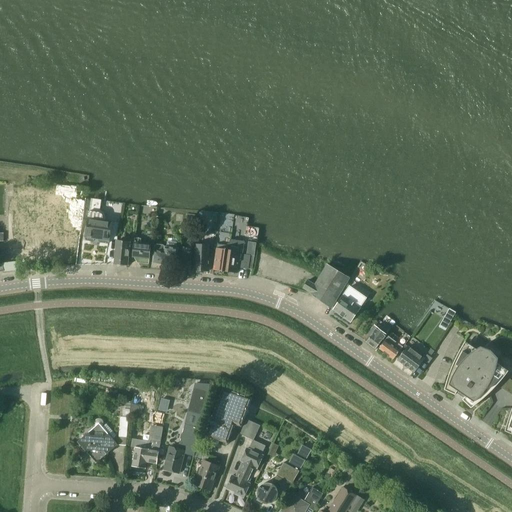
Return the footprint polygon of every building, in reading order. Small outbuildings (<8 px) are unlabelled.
[(46,215),(46,212),(46,211),(46,210),(46,209),(46,208),(45,207),(45,206),(44,206),(44,205),(43,204),(42,203),(41,203),(41,202),(40,202),(39,202),(38,201),(37,201),(36,201),(35,201),(34,201),(33,201),(33,202),(32,202),(31,202),(31,203),(30,203),(29,204),(28,205),(27,206),(27,207),(26,208),(26,209),(26,210),(26,211),(26,217),(27,227),(32,226),(33,237),(63,235),(65,220),(45,218),(46,215)] [(109,241),(111,222),(102,221),(102,217),(102,216),(102,215),(101,215),(101,214),(100,214),(99,213),(89,212),(85,236),(100,238),(99,240),(109,241)] [(128,265),(130,240),(128,238),(124,237),(121,239),(121,242),(116,241),(114,264),(128,265)] [(66,239),(64,262),(76,263),(79,238),(66,239)] [(148,264),(150,245),(140,244),(140,239),(134,238),(133,257),(138,258),(137,263),(148,264)] [(228,250),(225,272),(237,274),(238,267),(248,269),(248,263),(253,264),(254,256),(256,243),(248,242),(246,255),(242,254),(243,242),(230,240),(229,250),(228,250)] [(154,252),(153,263),(176,265),(176,262),(192,264),(193,249),(183,248),(183,251),(178,250),(178,249),(176,249),(177,243),(167,242),(167,248),(164,247),(163,246),(156,245),(155,246),(154,252)] [(196,245),(194,271),(207,272),(209,245),(196,245)] [(225,272),(228,250),(228,246),(217,245),(213,270),(225,272)] [(335,303),(349,279),(328,265),(314,286),(307,281),(303,288),(310,293),(309,293),(331,308),(335,303)] [(380,282),(375,278),(371,283),(377,287),(380,282)] [(342,317),(357,294),(348,288),(333,310),(342,317)] [(350,322),(360,307),(359,306),(361,303),(364,305),(367,301),(357,294),(342,317),(350,322)] [(367,340),(366,342),(375,349),(376,347),(387,332),(378,325),(376,327),(373,325),(367,334),(371,336),(368,339),(367,340)] [(401,349),(402,347),(388,337),(384,341),(378,348),(393,359),(401,349)] [(511,380),(505,376),(507,373),(496,366),(497,359),(490,351),(480,347),(474,350),(464,343),(460,349),(457,354),(455,360),(452,366),(450,371),(448,377),(446,383),(458,392),(457,394),(463,398),(464,396),(476,404),(481,401),(485,397),(489,393),(493,389),(497,385),(511,395),(511,407),(511,409),(510,414),(508,419),(506,424),(511,428),(511,380)] [(413,373),(416,369),(421,372),(431,359),(426,355),(424,358),(408,346),(397,360),(413,373)] [(241,427),(252,397),(222,387),(205,436),(227,444),(234,425),(241,427)] [(202,415),(208,392),(193,388),(187,411),(202,415)] [(120,417),(117,446),(126,446),(128,418),(129,418),(130,403),(121,400),(119,417),(120,417)] [(138,415),(139,406),(130,403),(130,414),(138,415)] [(253,440),(260,426),(245,419),(240,434),(252,440),(253,440)] [(95,427),(77,442),(96,463),(117,445),(112,439),(116,436),(106,425),(102,428),(101,427),(102,425),(102,423),(101,421),(99,420),(96,420),(95,422),(94,424),(95,427)] [(195,452),(201,428),(184,424),(178,449),(169,447),(163,469),(179,473),(184,454),(194,456),(195,452)] [(157,464),(161,434),(150,433),(147,449),(135,447),(132,467),(145,469),(146,462),(157,464)] [(248,483),(255,468),(257,468),(263,456),(261,455),(265,446),(253,440),(252,440),(248,449),(246,448),(241,461),(242,462),(235,477),(232,475),(226,488),(235,492),(234,493),(243,498),(250,484),(248,483)] [(273,444),(268,455),(275,458),(277,454),(275,453),(278,446),(273,444)] [(291,484),(312,450),(302,445),(296,455),(293,454),(287,464),(284,462),(276,476),(272,484),(271,483),(269,483),(268,483),(266,483),(265,483),(263,483),(262,484),(261,485),(260,486),(259,487),(258,488),(257,489),(257,491),(257,492),(257,493),(257,495),(257,496),(258,498),(256,500),(261,503),(262,503),(263,503),(265,504),(266,504),(268,504),(269,504),(271,503),(272,503),(273,502),(274,501),(275,500),(276,499),(277,498),(277,496),(278,495),(278,493),(278,492),(277,490),(277,489),(282,479),(285,481),(285,482),(288,484),(288,482),(291,484)] [(210,491),(219,466),(203,461),(195,485),(210,491)] [(305,511),(309,505),(314,508),(323,494),(312,487),(304,501),(291,493),(279,511),(305,511)] [(319,511),(345,511),(356,495),(343,487),(328,511),(327,511),(322,511),(321,511),(319,511)] [(348,511),(356,511),(364,500),(357,496),(347,511),(348,511)]
